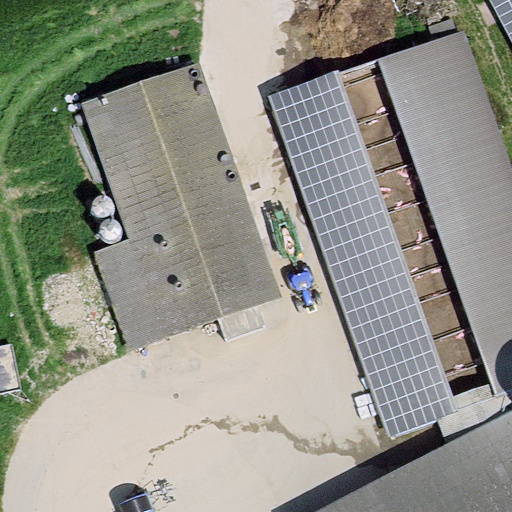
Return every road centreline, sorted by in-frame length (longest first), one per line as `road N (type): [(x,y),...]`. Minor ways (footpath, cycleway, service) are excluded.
road 1 (track): [(214,0),(312,361)]
road 2 (track): [(131,511),(312,361)]
